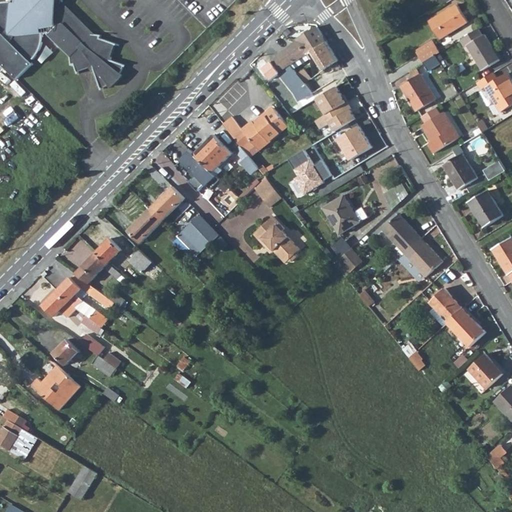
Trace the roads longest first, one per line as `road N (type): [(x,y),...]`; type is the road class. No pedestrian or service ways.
road 1 (tertiary): [(0,290),(293,0)]
road 2 (residential): [(378,83),(394,126),(511,320)]
road 3 (unknown): [(144,146),(251,253)]
